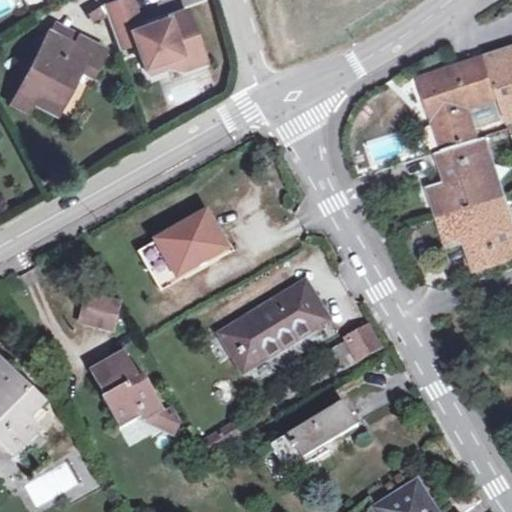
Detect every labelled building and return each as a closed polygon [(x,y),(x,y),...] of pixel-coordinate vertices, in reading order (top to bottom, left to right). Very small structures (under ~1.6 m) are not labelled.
[(163,61),(165,68),(180,71),(183,62),(202,55),(187,12),(141,29),(130,0),(124,0),(103,8),(106,15),(118,49),(136,43),(145,68),(163,61)] [(90,17),(94,23),(106,15),(102,9),(90,17)] [(88,54),(79,70),(91,77),(105,50),(53,24),(48,33),(88,54)] [(88,54),(48,33),(17,95),(34,104),(56,116),(79,70),(88,54)] [(471,242),(481,272),(511,261),(511,238),(484,155),(491,153),(485,138),(480,140),(469,110),(499,100),(506,118),(511,115),(511,48),(485,57),(488,65),(421,86),(443,151),(452,181),(444,184),(429,189),(448,250),(463,245),(471,242)] [(183,62),(180,71),(205,63),(202,55),(183,62)] [(147,75),(165,68),(163,61),(145,68),(147,75)] [(34,104),(17,95),(12,104),(30,113),(34,104)] [(452,181),(443,151),(434,154),(444,184),(452,181)] [(208,215),(139,252),(159,288),(229,251),(208,215)] [(471,242),(463,245),(473,275),(481,272),(471,242)] [(240,355),(249,370),(328,322),(306,284),(219,335),(233,359),(240,355)] [(83,295),(78,321),(113,329),(118,302),(83,295)] [(366,330),(347,342),(358,361),(378,349),(366,330)] [(146,423),(165,412),(145,376),(140,379),(125,353),(90,372),(104,397),(101,399),(119,429),(143,416),(146,423)] [(240,355),(233,359),(241,374),(249,370),(240,355)] [(26,423),(42,405),(12,375),(7,380),(0,372),(0,429),(20,449),(36,432),(33,429),(26,423)] [(289,478),(330,454),(326,448),(359,428),(343,402),(271,446),(289,478)] [(26,423),(33,429),(49,412),(42,405),(26,423)] [(165,412),(146,423),(179,435),(183,422),(175,410),(167,415),(165,412)] [(0,439),(15,454),(20,449),(0,429),(0,439)] [(434,511),(417,483),(376,508),(378,511),(434,511)]
